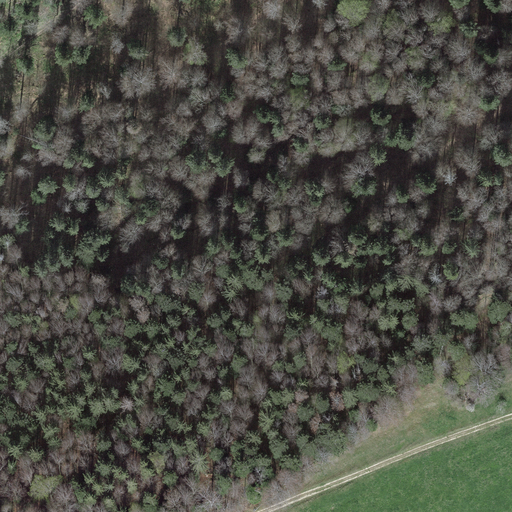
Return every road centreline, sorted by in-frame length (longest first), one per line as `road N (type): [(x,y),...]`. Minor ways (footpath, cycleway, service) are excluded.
road 1 (track): [(278,0),(173,76),(77,106),(0,106)]
road 2 (track): [(337,208),(511,101)]
